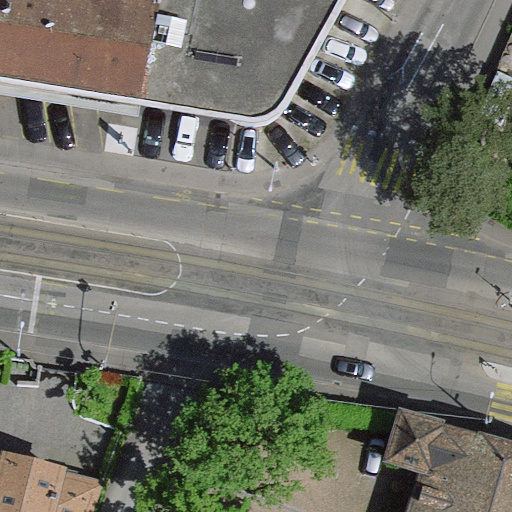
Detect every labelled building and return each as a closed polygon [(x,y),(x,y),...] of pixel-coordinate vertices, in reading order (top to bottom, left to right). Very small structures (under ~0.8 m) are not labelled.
[(147,74),(163,0),(0,0),(0,86),(139,109),(147,74)] [(163,0),(147,74),(217,86),(221,109),(237,124),(260,127),(280,118),(346,0),(163,0)] [(147,74),(139,109),(237,124),(221,109),(217,86),(147,74)] [(511,511),(511,458),(394,424),(380,471),(406,479),(396,511),(511,511)] [(0,491),(0,511),(95,511),(104,488),(6,463),(4,474),(0,491)]
